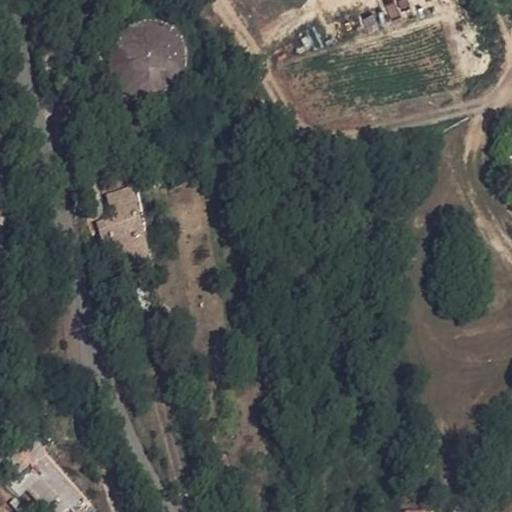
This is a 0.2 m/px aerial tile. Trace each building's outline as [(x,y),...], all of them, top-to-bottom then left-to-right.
[(141,28),(134,31),(129,34),(125,39),(122,45),(120,51),(119,57),(119,64),(121,70),(124,76),(128,81),(132,85),(138,89),(144,91),(150,92),(157,91),(163,90),(169,87),(174,83),(178,78),(182,73),(184,66),(185,60),(184,54),(183,47),(180,42),(176,36),(171,32),(166,29),(159,27),(153,26),(147,26),(141,28)] [(80,206),(74,180),(63,183),(67,209),(80,206)] [(122,229),(130,228),(119,188),(94,194),(103,233),(96,234),(104,265),(112,262),(130,257),(122,229)] [(112,262),(116,274),(134,270),(130,257),(112,262)] [(63,470),(70,467),(62,442),(34,453),(42,481),(63,470)] [(87,511),(63,470),(42,481),(38,483),(43,491),(55,511),(87,511)] [(36,496),(43,491),(38,483),(30,486),(36,496)]
